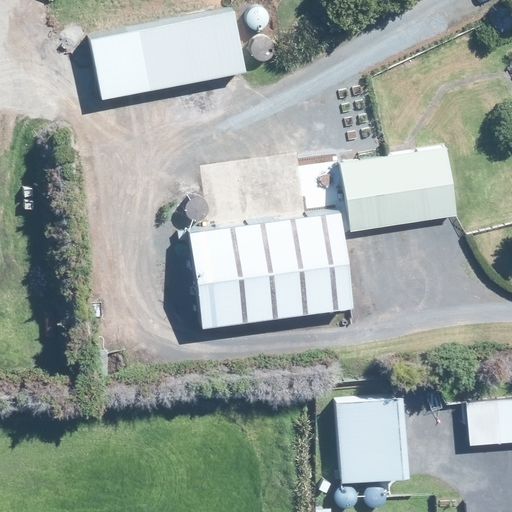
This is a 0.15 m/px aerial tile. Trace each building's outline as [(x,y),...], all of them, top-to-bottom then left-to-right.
[(251,69),(238,7),(96,35),(108,96),(251,69)] [(354,228),(459,213),(449,146),(417,150),(390,154),(344,161),(354,228)] [(207,323),(359,302),(346,208),(306,213),(194,229),(207,323)] [(511,395),(457,399),(460,441),(511,438),(511,395)] [(451,436),(420,397),(402,412),(433,451),(451,436)] [(326,450),(328,501),(343,500),(343,493),(364,493),(364,475),(343,475),(343,447),(337,447),(337,450),(326,450)]
